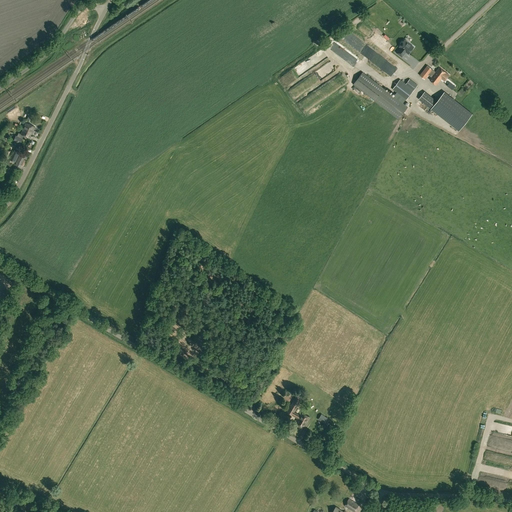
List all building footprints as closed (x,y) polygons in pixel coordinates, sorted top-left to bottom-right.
[(401,48),(397,53),(402,57),(405,54),(404,53),(405,52),(408,54),(414,48),(408,43),(408,42),(406,40),(405,41),(404,40),(403,42),(402,42),(400,44),(400,45),(399,47),(401,48)] [(339,42),(333,50),(356,67),(362,59),(339,42)] [(436,85),(442,78),(445,81),(449,75),(446,73),(439,67),(436,72),(432,69),(433,69),(427,65),(420,75),(425,79),(428,75),(431,77),(430,80),(436,85)] [(399,119),(408,107),(363,72),(353,84),(399,119)] [(399,80),(392,89),(406,100),(413,91),(417,85),(409,79),(405,84),(399,80)] [(426,92),(420,99),(431,108),(459,130),(472,114),(461,104),(444,92),(437,101),(426,92)] [(26,123),(21,134),(18,133),(17,136),(15,135),(13,140),(20,143),(22,139),(24,135),(30,138),(35,127),(26,123)] [(15,161),(20,151),(15,149),(10,159),(15,161)] [(19,169),(26,154),(21,152),(15,167),(19,169)] [(310,417),(301,412),(299,415),(294,412),(302,398),(297,395),(286,412),(291,415),(292,415),(297,418),(295,423),(303,428),(310,417)] [(328,419),(322,414),(318,419),(325,424),(328,419)] [(359,496),(355,501),(360,505),(364,500),(359,496)] [(354,511),(359,505),(349,498),(344,506),(354,511)]
